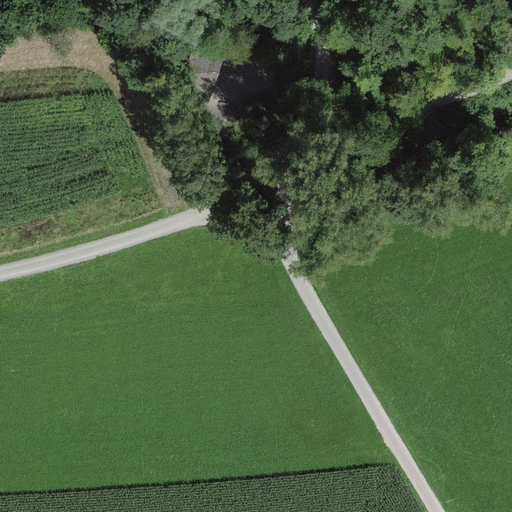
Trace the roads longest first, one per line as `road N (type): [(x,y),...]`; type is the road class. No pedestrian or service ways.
road 1 (track): [(298,140),(287,182),(289,254),(436,511)]
road 2 (track): [(511,73),(406,107),(345,116),(298,140)]
road 3 (track): [(202,215),(0,273)]
road 4 (track): [(309,0),(328,60),(298,140)]
road 5 (track): [(298,140),(202,215)]
